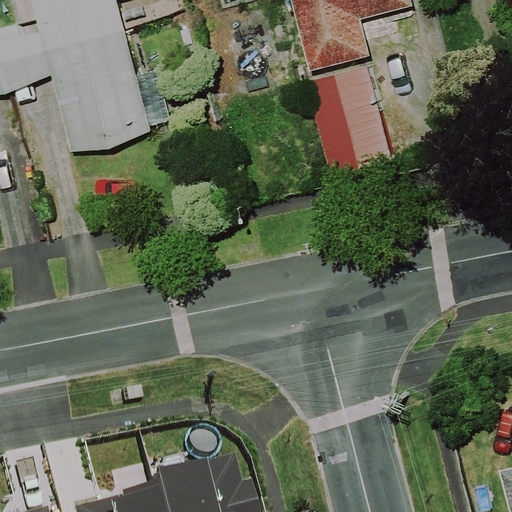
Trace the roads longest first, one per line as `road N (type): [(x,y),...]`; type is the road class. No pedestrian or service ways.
road 1 (residential): [(312,292),(0,350)]
road 2 (residential): [(370,511),(312,292)]
road 3 (residential): [(511,252),(312,292)]
